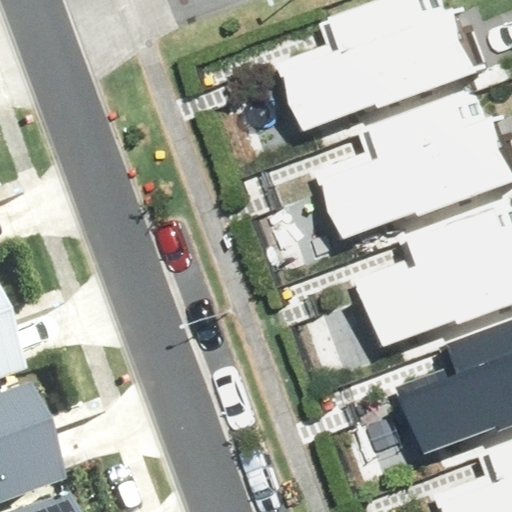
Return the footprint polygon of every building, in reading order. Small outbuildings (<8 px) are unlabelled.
[(336,60),(280,80),(301,136),(373,109),(375,113),(466,79),(444,20),(422,28),(411,0),(398,0),(324,28),(336,60)] [(379,156),(323,176),(344,232),(416,205),(418,209),(509,175),(487,115),(465,124),(453,92),(367,124),(379,156)] [(424,266),(369,286),(389,342),(462,315),(463,319),(511,301),(511,233),(510,234),(498,202),(412,234),(424,266)] [(458,378),(403,399),(423,454),(496,428),(497,432),(511,426),(511,321),(446,346),(458,378)] [(0,495),(50,478),(14,379),(0,384),(0,495)] [(493,480),(437,500),(441,511),(511,511),(511,436),(481,448),(493,480)] [(0,511),(63,511),(55,490),(0,509),(0,511)]
